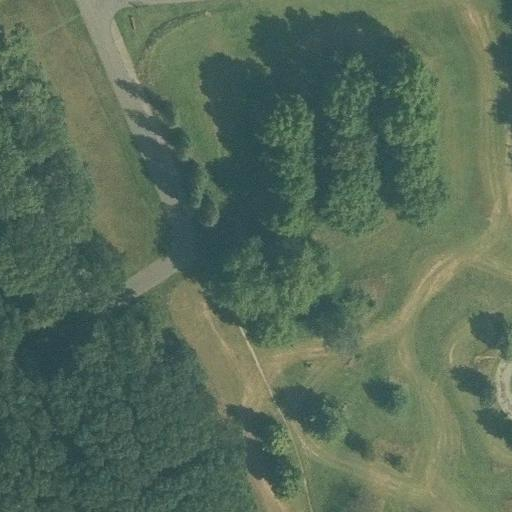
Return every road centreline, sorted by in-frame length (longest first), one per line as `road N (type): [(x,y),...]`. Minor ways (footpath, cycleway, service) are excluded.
road 1 (unclassified): [(86,0),(182,238),(175,259),(92,313)]
road 2 (residential): [(92,313),(0,112)]
road 3 (residential): [(180,511),(92,313)]
